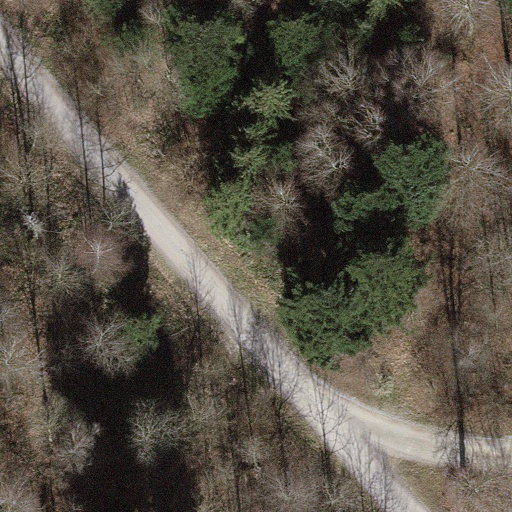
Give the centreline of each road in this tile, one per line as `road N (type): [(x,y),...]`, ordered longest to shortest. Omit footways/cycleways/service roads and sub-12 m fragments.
road 1 (track): [(0,44),(338,434)]
road 2 (track): [(338,434),(511,455)]
